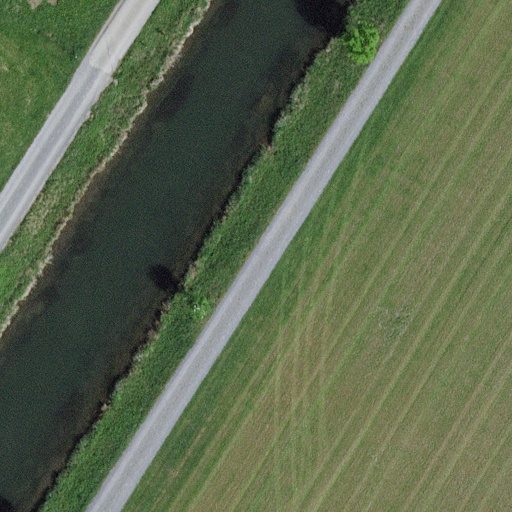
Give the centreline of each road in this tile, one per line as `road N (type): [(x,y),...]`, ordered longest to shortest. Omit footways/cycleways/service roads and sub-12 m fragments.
road 1 (track): [(428,0),(112,511)]
road 2 (track): [(0,226),(143,0)]
